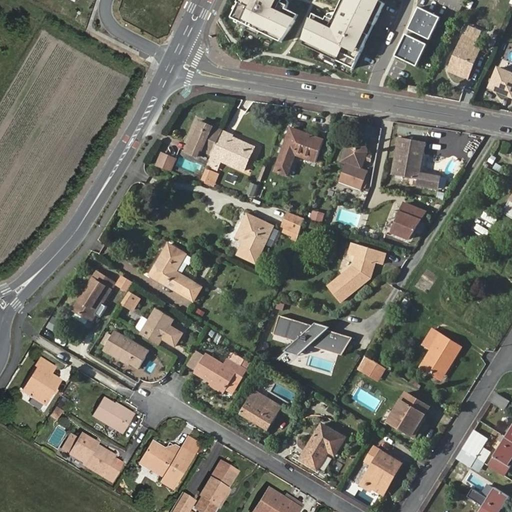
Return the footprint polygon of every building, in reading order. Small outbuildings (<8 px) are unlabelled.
[(238,0),(237,2),(236,6),(234,9),(230,17),(235,19),(238,20),(248,25),(257,30),(281,41),(295,20),(290,18),(293,12),(286,8),(288,5),(278,0),(277,0),(238,0)] [(311,20),(303,44),(326,55),(336,59),(353,68),(369,34),(364,32),(369,22),(374,25),(384,3),(379,0),(342,0),(337,12),(340,14),(337,21),(327,16),(326,19),(318,16),(316,22),(311,20)] [(440,10),(442,0),(417,0),(417,3),(440,10)] [(449,0),(444,0),(439,13),(455,20),(462,6),(449,0)] [(419,7),(409,26),(431,37),(441,18),(419,7)] [(295,20),(299,14),(293,12),(290,18),(295,20)] [(337,12),(329,13),(327,16),(337,21),(340,14),(337,12)] [(469,21),(463,35),(478,41),(476,46),(481,48),(485,40),(487,41),(491,30),(490,30),(491,27),(479,22),(478,25),(469,21)] [(364,32),(369,34),(374,25),(369,22),(364,32)] [(248,25),(246,29),(255,34),(257,30),(248,25)] [(429,42),(408,32),(397,53),(419,63),(429,42)] [(478,41),(463,35),(449,71),(468,79),(481,48),(476,46),(478,41)] [(324,59),(334,63),(336,59),(326,55),(324,59)] [(511,96),(511,72),(498,67),(490,88),(511,96)] [(200,149),(211,154),(221,131),(197,120),(184,151),(197,157),(200,149)] [(287,175),(294,156),(314,163),(323,140),(290,128),(274,170),(287,175)] [(211,154),(206,166),(216,170),(220,160),(244,170),(254,147),(231,136),(232,135),(221,131),(211,154)] [(360,168),(363,159),(365,153),(366,152),(366,149),(365,147),(365,145),(363,143),(362,142),(360,140),(358,140),(355,139),(353,140),(351,140),(349,141),(347,143),(346,145),(340,161),(345,163),(338,182),(360,190),(367,171),(360,168)] [(424,143),(399,139),(392,175),(414,178),(418,179),(417,184),(435,188),(437,175),(419,172),(424,143)] [(365,153),(363,159),(369,161),(372,155),(365,153)] [(161,154),(156,166),(169,171),(174,159),(161,154)] [(201,180),(208,183),(212,174),(205,171),(201,180)] [(212,174),(208,183),(212,184),(216,176),(212,174)] [(410,240),(426,212),(404,205),(391,234),(410,240)] [(312,212),(310,219),(320,222),(322,215),(312,212)] [(246,237),(243,242),(237,254),(256,263),(273,226),(247,214),(238,233),(246,237)] [(283,227),(296,232),(301,220),(287,215),(283,227)] [(236,238),(243,242),(246,237),(238,233),(236,238)] [(185,255),(167,244),(149,275),(180,294),(189,280),(175,271),(185,255)] [(384,254),(351,244),(348,251),(350,255),(355,256),(351,266),(327,286),(339,302),(369,278),(374,263),(381,264),(384,254)] [(84,298),(76,312),(91,322),(111,290),(93,279),(82,296),(84,298)] [(127,294),(134,283),(128,280),(121,290),(127,294)] [(139,299),(130,293),(122,306),(131,312),(139,299)] [(73,311),(76,312),(84,298),(82,296),(73,311)] [(140,335),(158,346),(162,340),(174,347),(181,335),(174,331),(170,335),(166,333),(173,320),(155,309),(149,320),(141,332),(140,335)] [(313,326),(279,316),(273,335),(296,342),(304,351),(310,346),(342,356),(352,338),(327,330),(330,328),(316,324),(313,326)] [(141,332),(149,320),(143,317),(136,329),(141,332)] [(114,332),(103,350),(128,365),(130,363),(139,369),(148,353),(114,332)] [(421,366),(438,377),(447,362),(451,364),(461,348),(441,336),(421,366)] [(196,352),(187,367),(196,372),(205,357),(196,352)] [(196,372),(195,374),(224,392),(236,373),(243,378),(246,372),(226,360),(223,366),(206,356),(205,357),(196,372)] [(379,382),(386,370),(370,360),(363,372),(379,382)] [(39,383),(30,399),(46,408),(61,383),(51,377),(55,371),(41,362),(36,369),(41,372),(36,381),(39,383)] [(447,362),(438,377),(442,379),(451,364),(447,362)] [(124,376),(122,383),(135,386),(137,379),(124,376)] [(27,397),(30,399),(39,383),(36,381),(27,397)] [(359,387),(352,396),(359,401),(359,400),(374,411),(380,402),(359,387)] [(256,391),(251,398),(265,406),(269,399),(256,391)] [(389,422),(413,436),(429,408),(406,393),(389,422)] [(496,393),(490,402),(504,410),(510,401),(496,393)] [(265,406),(251,398),(242,414),(270,430),(283,408),(269,399),(265,406)] [(93,419),(124,437),(135,418),(119,408),(118,410),(104,401),(93,419)] [(65,414),(57,409),(52,419),(60,423),(65,414)] [(345,439),(321,424),(300,460),(317,471),(328,452),(335,456),(345,439)] [(502,475),(511,459),(511,441),(505,437),(499,433),(496,438),(501,442),(486,465),(502,475)] [(79,443),(71,456),(84,464),(84,466),(112,483),(122,466),(114,461),(115,459),(97,448),(98,446),(82,437),(79,443)] [(63,452),(71,456),(79,443),(72,438),(63,452)] [(461,449),(476,459),(484,464),(490,453),(468,438),(461,449)] [(157,454),(149,468),(168,479),(165,484),(177,491),(197,458),(203,447),(192,440),(186,451),(185,452),(178,462),(168,455),(169,454),(167,453),(155,446),(152,450),(157,454)] [(169,449),(167,453),(169,454),(168,455),(178,462),(185,452),(178,447),(169,449)] [(393,472),(397,474),(403,464),(376,448),(368,462),(374,466),(364,484),(380,494),(393,472)] [(471,468),(476,459),(461,449),(456,458),(471,468)] [(143,464),(149,468),(157,454),(152,450),(143,464)] [(217,511),(218,510),(229,493),(238,477),(222,467),(201,500),(204,502),(197,511),(217,511)] [(383,496),(397,474),(393,472),(380,494),(383,496)] [(494,487),(482,507),(489,511),(500,511),(510,497),(494,487)] [(229,493),(218,510),(221,511),(232,495),(229,493)] [(256,511),(296,511),(283,503),(268,494),(256,511)] [(183,497),(173,511),(191,511),(196,505),(183,497)] [(285,499),(283,503),(296,511),(302,511),(303,511),(285,499)]
